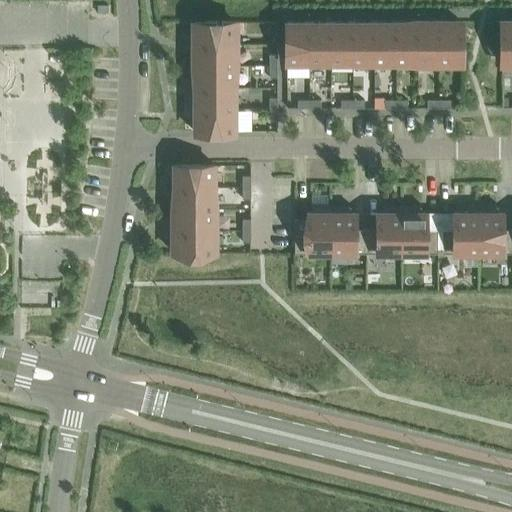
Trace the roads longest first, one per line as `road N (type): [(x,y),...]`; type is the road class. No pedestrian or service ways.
road 1 (tertiary): [(77,386),(511,490)]
road 2 (residential): [(125,146),(511,147)]
road 3 (residential): [(125,146),(77,386)]
road 4 (unknown): [(10,37),(28,268)]
road 5 (residential): [(126,0),(125,146)]
road 6 (residential): [(58,511),(77,386)]
